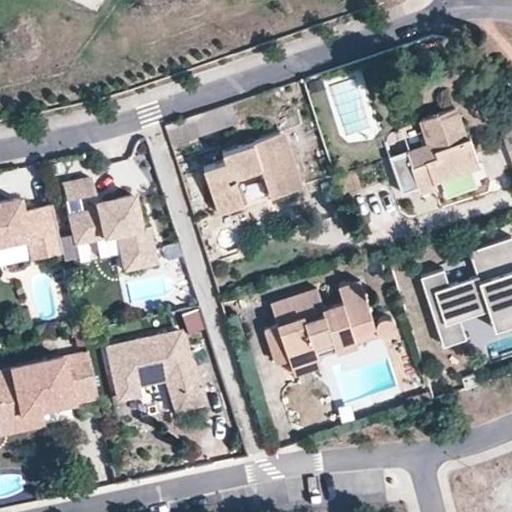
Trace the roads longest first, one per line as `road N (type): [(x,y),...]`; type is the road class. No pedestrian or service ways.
road 1 (residential): [(0,148),(148,112),(426,19),(481,10)]
road 2 (residential): [(52,511),(249,469),(419,452)]
road 3 (unknown): [(511,213),(348,249)]
